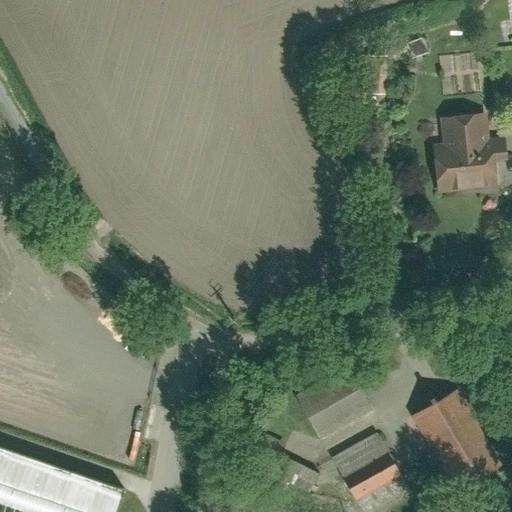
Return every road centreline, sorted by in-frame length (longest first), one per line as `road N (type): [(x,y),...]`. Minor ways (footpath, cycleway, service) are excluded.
road 1 (residential): [(201,334),(238,342),(288,338),(511,273)]
road 2 (residential): [(201,334),(159,511)]
